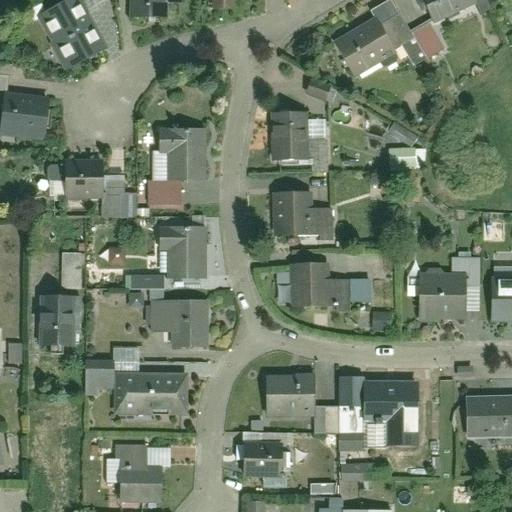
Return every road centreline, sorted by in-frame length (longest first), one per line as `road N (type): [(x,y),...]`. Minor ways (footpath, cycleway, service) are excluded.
road 1 (residential): [(264,40),(223,137),(222,237),(257,325)]
road 2 (residential): [(257,325),(294,344),(511,348)]
road 3 (residential): [(257,325),(229,359),(204,431),(196,511)]
road 4 (residential): [(264,40),(170,43),(110,83),(95,112)]
